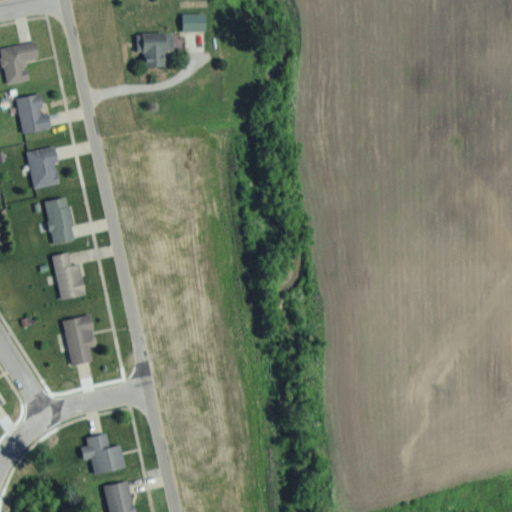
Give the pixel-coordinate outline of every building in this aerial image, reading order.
[(207,12),(185,13),(185,30),(208,29),(207,12)] [(138,32),(139,51),(147,51),(148,66),(167,65),(167,50),(175,49),(175,31),(138,32)] [(2,48),(9,83),(31,78),(27,59),(41,56),(37,40),(2,48)] [(24,130),(53,127),(51,110),(45,111),(43,93),(19,96),(24,130)] [(29,149),(36,186),(62,181),(57,159),(60,159),(57,143),(29,149)] [(78,237),(69,194),(46,199),(55,242),(78,237)] [(53,253),(65,298),(89,291),(81,261),(74,263),(71,249),(53,253)] [(65,318),(74,363),(95,359),(92,344),(99,343),(93,312),(65,318)] [(89,435),(90,443),(83,444),(86,457),(93,455),(96,471),(128,465),(123,443),(112,445),(109,431),(89,435)] [(111,511),(136,511),(132,479),(107,482),(111,511)]
